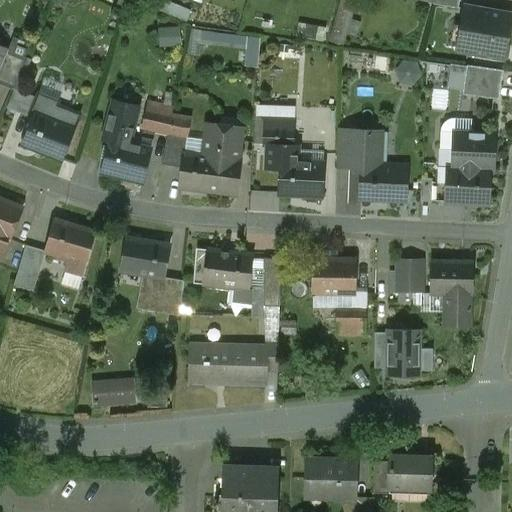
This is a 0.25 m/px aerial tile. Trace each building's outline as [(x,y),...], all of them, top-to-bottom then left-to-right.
[(434,0),(433,4),(458,9),(459,0),(434,0)] [(511,14),(511,13),(463,6),(456,50),(505,58),(511,14)] [(257,65),(261,37),(197,28),(196,40),(247,47),(245,63),(257,65)] [(25,58),(8,50),(0,68),(0,82),(13,88),(25,58)] [(398,60),(399,82),(420,81),(419,59),(398,60)] [(502,69),(466,65),(464,93),(497,97),(502,69)] [(36,98),(24,93),(16,112),(28,117),(36,98)] [(79,115),(56,106),(58,101),(38,94),(31,110),(36,112),(36,114),(74,128),(79,115)] [(138,107),(113,101),(103,139),(110,141),(110,140),(129,145),(138,107)] [(173,107),(148,102),(142,127),(168,134),(172,116),(173,107)] [(294,107),(258,106),(255,144),(263,145),(264,118),(294,119),(294,107)] [(36,114),(34,113),(22,144),(62,159),(74,128),(36,114)] [(191,120),(172,116),(168,134),(188,137),(191,120)] [(294,119),(264,118),(263,145),(293,146),(295,119),(294,119)] [(242,129),(220,126),(205,138),(215,149),(214,158),(227,160),(222,193),(236,194),(240,159),(238,159),(242,129)] [(352,130),(338,130),(337,169),(350,169),(350,168),(352,130)] [(404,168),(375,166),(376,131),(352,130),(350,168),(363,168),(362,198),(403,199),(404,168)] [(485,134),(453,132),(451,168),(489,170),(493,170),(494,141),(485,134)] [(188,137),(168,134),(161,165),(183,168),(185,154),(188,138),(188,137)] [(200,140),(188,138),(185,154),(214,158),(215,149),(205,138),(200,140)] [(129,145),(110,140),(110,141),(102,172),(143,182),(151,150),(129,145)] [(313,152),(283,151),(283,162),(323,163),(324,153),(312,152),(313,152)] [(185,154),(183,168),(180,187),(222,193),(227,160),(214,158),(185,154)] [(283,162),(281,162),(280,194),(322,196),(323,163),(283,162)] [(451,168),(448,168),(446,201),(488,203),(489,170),(451,168)] [(22,208),(0,198),(0,256),(2,257),(22,208)] [(95,233),(55,220),(45,252),(68,259),(64,270),(82,276),(95,233)] [(169,245),(127,239),(122,271),(163,278),(169,245)] [(45,252),(26,245),(18,272),(37,278),(45,252)] [(208,251),(198,250),(195,282),(204,283),(208,251)] [(252,255),(208,250),(208,251),(204,283),(204,284),(248,289),(251,259),(252,255)] [(265,259),(251,259),(248,289),(252,290),(252,288),(264,288),(265,259)] [(281,260),(265,259),(264,288),(263,306),(279,307),(281,260)] [(356,261),(314,260),(313,293),(355,293),(356,261)] [(473,262),(431,261),(430,294),(470,295),(472,295),(473,262)] [(422,269),(398,269),(398,292),(422,292),(422,269)] [(37,278),(18,272),(14,286),(33,292),(37,278)] [(264,288),(252,288),(252,290),(251,317),(263,318),(263,306),(264,288)] [(174,296),(146,291),(143,309),(171,314),(174,296)] [(470,295),(430,294),(445,295),(444,325),(470,325),(470,295)] [(365,309),(337,309),(337,335),(364,335),(365,309)] [(387,320),(387,331),(377,331),(378,366),(389,365),(389,375),(442,374),(441,345),(429,345),(428,318),(387,320)] [(278,344),(265,343),(265,348),(266,348),(266,370),(277,371),(278,344)] [(265,348),(191,346),(190,382),(205,382),(205,380),(224,381),(224,383),(265,384),(266,370),(266,348),(265,348)] [(132,384),(93,386),(94,407),(133,405),(132,384)] [(432,455),(390,454),(389,462),(388,490),(390,490),(430,491),(432,455)] [(355,461),(308,459),(307,489),(325,490),(324,496),(354,497),(355,461)] [(389,462),(375,461),(374,493),(390,494),(390,490),(388,490),(389,462)] [(252,468),(222,468),(220,511),(277,511),(279,469),(260,469),(252,469),(252,468)] [(373,511),(373,504),(352,503),(351,511),(373,511)]
